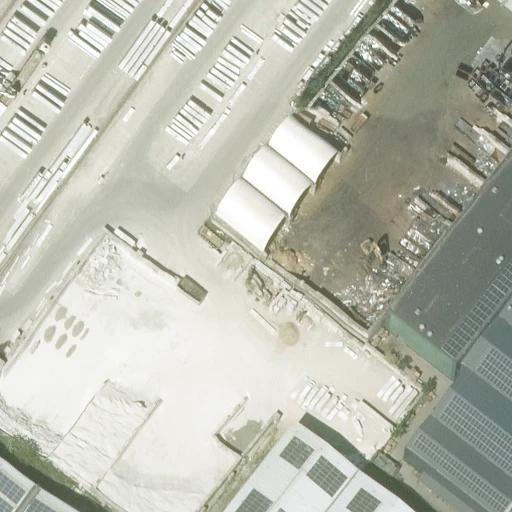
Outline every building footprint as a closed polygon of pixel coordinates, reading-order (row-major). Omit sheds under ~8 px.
[(354,156),(327,136),(338,121),(322,108),(328,101),(318,93),(269,156),(322,197),(354,156)] [(31,128),(26,128),(28,111),(0,107),(0,132),(11,133),(10,147),(28,149),(31,128)] [(511,302),(511,164),(383,330),(450,382),(511,302)] [(236,185),(215,230),(278,261),(300,216),(236,185)] [(0,357),(0,426),(107,502),(105,478),(150,415),(162,414),(167,408),(193,406),(181,398),(194,397),(202,385),(202,374),(188,375),(188,369),(164,351),(163,348),(147,336),(145,292),(151,292),(156,284),(147,278),(166,277),(152,267),(152,261),(107,229),(10,365),(0,357)] [(511,511),(511,320),(402,461),(466,511),(511,511)] [(385,511),(292,438),(233,511),(385,511)] [(0,511),(46,511),(0,478),(0,511)]
